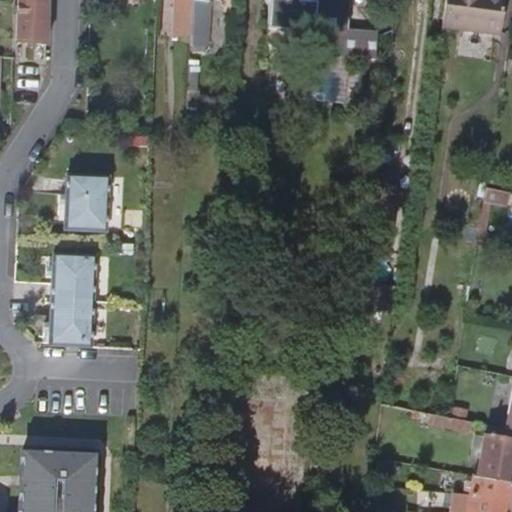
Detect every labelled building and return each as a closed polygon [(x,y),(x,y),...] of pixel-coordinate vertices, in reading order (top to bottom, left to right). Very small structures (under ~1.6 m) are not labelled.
[(45,43),(47,0),(17,0),(16,40),(20,43),(45,43)] [(190,25),(191,0),(177,0),(176,25),(190,25)] [(191,0),(190,25),(189,45),(208,46),(210,0),(191,0)] [(313,33),(316,0),(271,0),(269,29),(298,32),(313,33)] [(376,57),(379,33),(345,30),(348,0),(316,0),(313,33),(311,53),(349,56),(376,57)] [(500,37),(504,0),(445,0),(442,30),(500,37)] [(313,33),(298,32),(292,99),(345,103),(349,56),(311,53),(313,33)] [(199,60),(189,60),(186,109),(196,110),(199,60)] [(320,175),(324,130),(309,128),(305,173),(320,175)] [(185,140),(176,139),(175,152),(184,153),(185,140)] [(105,231),(107,176),(66,174),(63,229),(105,231)] [(389,240),(396,185),(374,183),(367,238),(389,240)] [(510,194),(486,189),(484,202),(491,204),(508,207),(510,194)] [(491,204),(484,202),(477,243),(484,245),(491,204)] [(389,240),(367,238),(365,257),(387,259),(389,240)] [(132,245),(118,245),(118,254),(132,254),(132,245)] [(92,302),(94,255),(52,253),(49,300),(92,302)] [(395,284),(363,281),(360,309),(392,312),(395,284)] [(90,346),(92,302),(49,300),(47,343),(90,346)] [(451,407),(448,418),(467,422),(469,411),(451,407)] [(470,432),(472,423),(467,422),(448,418),(428,414),(427,423),(470,432)] [(481,460),(485,438),(475,436),(471,458),(481,460)] [(511,482),(511,442),(485,438),(481,460),(478,477),(511,482)] [(90,511),(93,459),(19,456),(16,511),(90,511)] [(510,505),(511,496),(511,482),(478,477),(473,476),(469,498),(471,498),(510,505)] [(466,511),(469,498),(456,496),(453,511),(466,511)] [(509,511),(510,505),(471,498),(469,498),(466,511),(509,511)]
